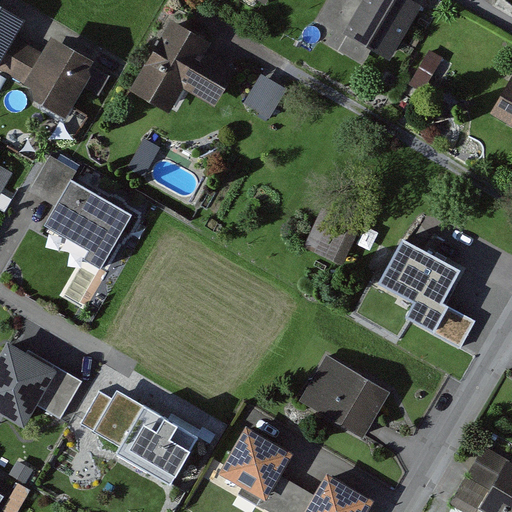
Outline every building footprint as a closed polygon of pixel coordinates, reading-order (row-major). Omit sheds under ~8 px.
[(421,6),(410,0),(366,0),(365,2),(362,0),(328,0),(317,20),(335,30),(327,43),(362,63),(370,48),(391,59),(421,6)] [(0,63),(23,27),(0,13),(0,63)] [(218,46),(182,24),(144,88),(181,111),(191,94),(226,115),(249,76),(213,54),(218,46)] [(89,58),(52,38),(28,78),(35,100),(65,117),(90,78),(89,58)] [(427,41),(418,68),(443,77),(453,49),(427,41)] [(263,62),(246,92),(268,105),(285,75),(263,62)] [(511,81),(493,113),(511,124),(511,81)] [(218,167),(160,134),(137,174),(195,207),(218,167)] [(0,191),(13,171),(0,163),(0,191)] [(139,219),(80,183),(51,231),(110,267),(139,219)] [(366,228),(335,210),(313,247),(344,266),(366,228)] [(469,270),(413,236),(386,280),(441,315),(469,270)] [(81,380),(8,340),(0,353),(0,411),(24,425),(36,402),(61,416),(81,380)] [(391,391),(329,354),(302,398),(364,435),(369,427),(391,391)] [(100,391),(81,422),(174,477),(198,437),(117,389),(112,398),(100,391)] [(308,458),(255,428),(227,476),(289,511),(370,511),(378,500),(337,476),(326,495),(296,478),(308,458)] [(503,465),(481,451),(448,500),(465,511),(511,511),(511,457),(509,456),(503,465)] [(0,487),(0,511),(11,494),(0,487)]
